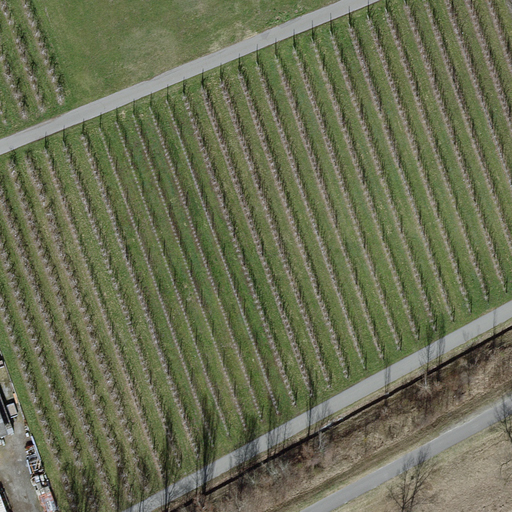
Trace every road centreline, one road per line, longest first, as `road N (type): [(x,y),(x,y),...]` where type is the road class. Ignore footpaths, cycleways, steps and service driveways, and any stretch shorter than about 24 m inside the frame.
road 1 (residential): [(134,511),(511,305)]
road 2 (residential): [(364,0),(0,149)]
road 3 (track): [(315,511),(511,405)]
